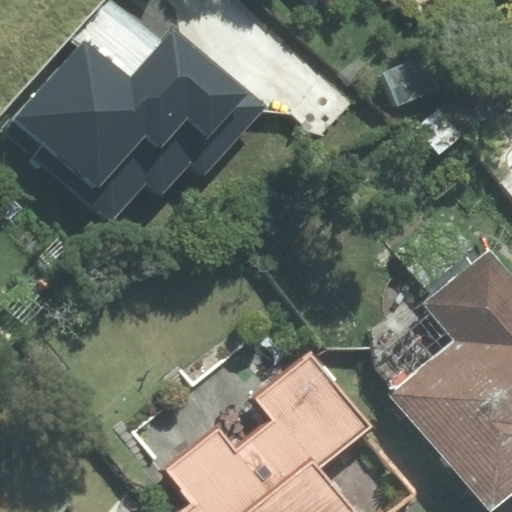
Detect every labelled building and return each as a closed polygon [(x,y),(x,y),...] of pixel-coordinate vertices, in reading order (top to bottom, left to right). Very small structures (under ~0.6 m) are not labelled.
[(5,126),(112,217),(146,178),(164,194),(191,162),(208,177),(270,105),(173,22),(129,73),(84,34),(5,126)] [(427,54),(373,72),(385,111),(439,94),(427,54)] [(491,115),(461,85),(412,133),(442,164),(491,115)] [(511,276),(489,249),(424,302),(456,341),(390,395),(487,511),(489,511),(511,493),(511,276)] [(217,428),(165,471),(191,503),(179,511),(355,511),(320,469),(371,427),(309,353),(254,398),(274,421),(236,452),(217,428)]
